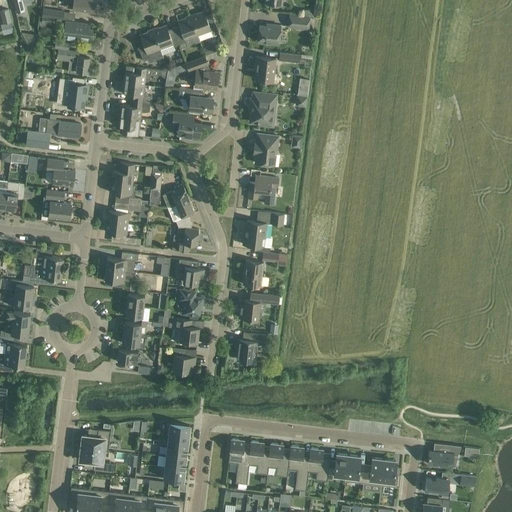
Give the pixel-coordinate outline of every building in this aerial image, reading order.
[(12,0),(16,11),(24,9),(21,0),(12,0)] [(95,0),(67,0),(66,7),(84,9),(94,11),(95,0)] [(421,4),(420,15),(440,16),(440,5),(421,4)] [(461,23),(461,25),(473,26),(473,6),(462,6),(462,10),(462,17),(461,23)] [(473,6),(473,26),(483,26),(484,6),(473,6)] [(484,6),(483,26),(494,26),(495,7),(484,6)] [(495,7),(494,26),(506,27),(506,7),(495,7)] [(42,8),(42,16),(62,19),(63,11),(42,8)] [(8,9),(0,10),(3,23),(11,21),(8,9)] [(190,16),(200,40),(212,35),(211,33),(218,30),(211,13),(205,15),(204,11),(190,16)] [(347,11),(345,19),(348,20),(347,30),(370,33),(372,22),(359,20),(360,13),(347,11)] [(288,26),(308,28),(310,16),(311,16),(300,14),(300,15),(289,14),(288,26)] [(420,15),(420,24),(440,24),(440,16),(420,15)] [(179,25),(173,27),(180,44),(186,42),(187,45),(200,40),(190,16),(177,20),(179,25)] [(88,27),(89,23),(66,20),(63,37),(69,38),(91,40),(92,28),(88,27)] [(278,43),(280,25),(270,24),(270,26),(259,25),(257,41),(278,43)] [(420,24),(420,32),(439,33),(440,24),(420,24)] [(166,25),(153,30),(162,55),(175,50),(173,47),(180,44),(173,27),(168,29),(166,25)] [(163,57),(162,55),(153,30),(140,34),(141,39),(136,41),(143,61),(147,59),(148,62),(163,57)] [(343,40),(342,48),(355,50),(356,43),(369,44),(370,33),(347,30),(345,41),(343,40)] [(420,32),(419,44),(439,44),(439,33),(420,32)] [(69,41),(55,39),(55,48),(69,49),(69,41)] [(58,48),(57,57),(70,59),(71,50),(61,49),(58,48)] [(279,60),(300,62),(301,54),(280,52),(279,60)] [(195,73),(194,84),(193,84),(193,88),(201,89),(202,85),(216,87),(218,71),(205,70),(206,64),(207,63),(204,55),(195,59),(186,62),(189,70),(190,73),(195,73)] [(72,56),(70,72),(77,73),(77,71),(87,72),(89,57),(78,56),(78,57),(72,56)] [(178,65),(185,62),(183,56),(176,59),(178,65)] [(275,58),(265,57),(256,56),(254,65),(256,65),(255,79),(272,81),(275,58)] [(344,57),(342,70),(364,73),(365,60),(344,57)] [(415,59),(414,68),(434,69),(435,60),(415,59)] [(124,82),(144,85),(145,79),(149,79),(150,75),(158,76),(159,69),(136,67),(135,72),(125,71),(124,82)] [(414,68),(414,76),(433,77),(434,69),(414,68)] [(342,70),(340,82),(362,85),(364,73),(342,70)] [(414,76),(413,85),(433,86),(433,77),(414,76)] [(59,79),(57,94),(69,96),(68,105),(82,107),(83,107),(85,94),(84,94),(86,84),(72,82),(72,79),(59,77),(59,79)] [(39,81),(38,89),(42,90),(54,91),(55,83),(43,82),(39,81)] [(151,95),(147,95),(147,92),(146,91),(143,90),(144,85),(124,82),(122,93),(133,95),(132,100),(150,102),(151,95)] [(340,82),(339,95),(360,98),(362,85),(340,82)] [(413,85),(413,94),(432,95),(433,86),(413,85)] [(201,96),(202,89),(201,89),(193,88),(185,88),(179,87),(178,97),(184,98),(189,99),(188,109),(211,112),(213,97),(209,97),(203,99),(201,96)] [(259,124),(269,125),(272,126),(276,95),(262,93),(261,99),(251,98),(250,106),(252,107),(252,111),(251,110),(250,121),(259,122),(259,124)] [(339,95),(337,108),(359,111),(360,98),(339,95)] [(413,105),(412,116),(436,118),(437,107),(439,107),(440,99),(426,98),(426,105),(413,105)] [(150,102),(132,100),(131,105),(121,104),(120,115),(140,118),(141,112),(143,112),(149,111),(150,102)] [(334,110),(333,118),(335,118),(334,129),(357,132),(359,121),(346,119),(347,112),(334,110)] [(173,111),(173,113),(172,123),(178,124),(177,135),(199,137),(201,121),(192,120),(193,114),(183,112),(173,111)] [(126,127),(126,133),(144,135),(145,129),(139,128),(140,118),(120,115),(118,126),(126,127)] [(412,116),(412,128),(424,128),(424,136),(437,136),(438,128),(435,128),(436,118),(412,116)] [(57,119),(52,119),(47,118),(45,132),(28,130),(26,144),(47,147),(49,133),(79,137),(81,123),(60,121),(60,119),(57,119)] [(454,118),(452,138),(461,139),(463,119),(454,118)] [(463,119),(461,139),(470,139),(471,120),(463,119)] [(471,120),(470,139),(478,140),(479,120),(471,120)] [(479,120),(478,140),(486,140),(488,121),(479,120)] [(488,121),(486,140),(495,141),(496,121),(488,121)] [(496,121),(495,141),(504,142),(505,122),(496,121)] [(156,128),(151,132),(151,136),(159,137),(160,128),(156,128)] [(330,139),(329,147),(343,149),(343,142),(356,143),(357,132),(334,129),(333,139),(330,139)] [(278,135),(267,134),(257,133),(256,140),(254,139),(253,154),(256,154),(255,163),(271,165),(273,152),(276,153),(278,135)] [(329,150),(328,158),(330,158),(329,168),(352,171),(354,160),(341,158),(342,151),(329,150)] [(63,160),(54,159),(47,158),(46,170),(53,171),(52,182),(64,183),(64,185),(73,186),(75,169),(63,168),(63,160)] [(115,176),(115,181),(132,183),(134,164),(121,162),(119,171),(113,170),(113,174),(114,175),(115,176)] [(407,162),(405,173),(424,177),(426,166),(407,162)] [(159,188),(160,184),(161,174),(162,165),(153,164),(152,173),(150,187),(159,188)] [(325,179),(324,187),(337,188),(338,181),(351,183),(352,171),(329,168),(328,179),(325,179)] [(444,169),(440,189),(451,191),(455,172),(444,169)] [(455,172),(451,191),(462,193),(466,174),(455,172)] [(405,173),(403,181),(422,185),(424,177),(405,173)] [(466,174),(462,193),(473,195),(476,176),(466,174)] [(279,178),(255,175),(254,182),(249,181),(248,198),(257,199),(258,191),(265,192),(264,203),(273,204),(275,192),(273,191),(273,186),(278,187),(279,178)] [(476,176),(473,195),(483,197),(487,178),(476,176)] [(487,178),(483,197),(494,199),(498,180),(487,178)] [(498,180),(494,199),(505,202),(509,182),(498,180)] [(6,191),(4,208),(15,209),(17,198),(23,199),(23,197),(24,187),(25,183),(8,181),(6,191)] [(131,194),(132,183),(115,181),(114,187),(113,187),(111,188),(111,192),(131,194)] [(403,181),(401,189),(420,193),(422,185),(403,181)] [(162,194),(167,206),(170,207),(189,199),(183,185),(162,194)] [(24,187),(23,197),(31,198),(33,188),(24,187)] [(44,195),(41,215),(48,216),(69,218),(71,202),(62,202),(62,199),(63,199),(64,191),(54,190),(46,189),(45,196),(44,195)] [(324,189),(323,197),(325,198),(324,208),(347,211),(349,200),(336,198),(337,191),(324,189)] [(401,189),(400,198),(419,201),(420,193),(401,189)] [(400,198),(398,206),(417,210),(419,201),(400,198)] [(178,226),(191,228),(191,224),(188,215),(194,213),(189,199),(170,207),(167,206),(173,220),(176,220),(178,226)] [(129,212),(128,212),(128,210),(140,211),(140,209),(147,210),(148,205),(140,205),(128,203),(122,202),(121,211),(109,210),(108,213),(110,215),(111,215),(110,221),(127,223),(129,212)] [(398,206),(396,217),(410,220),(415,221),(417,210),(398,206)] [(320,218),(319,226),(332,228),(333,221),(346,222),(347,211),(324,208),(322,219),(320,218)] [(283,225),(284,213),(272,212),(271,223),(283,225)] [(243,234),(242,244),(256,245),(263,246),(264,237),(265,237),(267,222),(247,220),(245,235),(243,234)] [(396,224),(394,236),(417,240),(419,230),(422,230),(423,222),(415,221),(410,220),(409,227),(396,224)] [(126,234),(127,223),(110,221),(109,227),(108,227),(106,228),(106,232),(123,234),(126,234)] [(198,229),(191,228),(178,226),(177,234),(173,234),(172,248),(189,250),(190,243),(196,244),(198,229)] [(126,237),(126,234),(123,234),(122,243),(136,244),(137,238),(126,237)] [(394,236),(392,247),(404,249),(403,256),(416,259),(417,251),(415,251),(417,240),(394,236)] [(34,265),(61,268),(63,257),(48,255),(49,249),(36,248),(35,254),(31,254),(30,265),(34,265)] [(106,268),(133,272),(135,259),(137,260),(138,253),(122,252),(121,258),(107,257),(106,268)] [(262,259),(277,261),(278,253),(263,252),(262,259)] [(179,258),(178,268),(184,269),(183,282),(194,283),(204,284),(202,283),(204,268),(197,267),(198,261),(179,258)] [(243,284),(252,285),(260,286),(263,262),(245,260),(243,284)] [(60,279),(61,268),(34,265),(33,275),(23,274),(22,281),(45,283),(46,277),(60,279)] [(123,287),(124,282),(124,280),(130,281),(132,271),(133,272),(106,268),(104,280),(114,281),(114,286),(123,287)] [(15,294),(32,296),(33,285),(20,284),(21,281),(11,279),(9,287),(16,288),(15,294)] [(129,290),(134,290),(146,292),(146,288),(143,285),(138,284),(130,283),(129,290)] [(174,299),(178,299),(177,305),(183,306),(182,313),(198,315),(200,306),(201,307),(202,297),(195,296),(195,290),(176,288),(174,299)] [(126,304),(143,306),(144,295),(128,293),(126,304)] [(262,301),(278,303),(281,304),(282,296),(263,293),(262,301)] [(31,307),(32,296),(15,294),(14,300),(8,299),(7,304),(31,307)] [(239,317),(249,318),(258,319),(260,300),(244,299),(244,304),(240,304),(239,317)] [(125,315),(135,316),(142,317),(143,306),(126,304),(125,315)] [(12,322),(29,324),(30,313),(6,310),(6,316),(12,317),(12,322)] [(199,326),(197,326),(192,326),(192,319),(174,317),(172,327),(180,327),(178,342),(190,344),(190,341),(197,342),(199,326)] [(145,334),(146,324),(146,321),(146,320),(141,320),(141,323),(124,321),(123,332),(140,334),(140,333),(145,334)] [(13,333),(27,335),(29,324),(12,322),(11,327),(5,328),(4,335),(12,336),(13,333)] [(271,324),(270,333),(277,333),(278,325),(271,324)] [(140,334),(123,332),(122,343),(136,344),(135,348),(143,349),(145,334),(140,334)] [(236,359),(246,360),(254,361),(256,344),(265,345),(266,334),(249,332),(248,340),(236,338),(235,348),(238,348),(236,359)] [(4,353),(25,355),(26,344),(12,343),(13,336),(12,336),(4,335),(3,335),(0,334),(0,341),(6,342),(4,353)] [(172,370),(181,371),(191,372),(192,363),(194,363),(195,356),(185,355),(186,348),(172,347),(171,354),(174,354),(172,370)] [(136,363),(137,353),(138,351),(118,348),(117,360),(136,363)] [(25,355),(4,353),(3,363),(0,362),(0,369),(9,371),(9,364),(24,366),(25,355)] [(137,372),(149,374),(150,367),(138,365),(137,372)] [(189,425),(167,422),(166,433),(168,434),(188,436),(189,425)] [(108,450),(110,430),(98,428),(97,436),(82,435),(81,447),(108,450)] [(187,447),(188,436),(168,434),(167,444),(187,447)] [(250,448),(243,447),(244,440),(231,438),(228,462),(237,463),(235,482),(246,483),(249,464),(248,464),(250,448)] [(270,450),(269,450),(263,449),(263,442),(250,441),(250,448),(248,464),(249,464),(257,465),(256,472),(267,473),(268,466),(270,450)] [(427,463),(451,466),(452,455),(457,455),(460,445),(434,442),(433,449),(429,449),(429,453),(428,453),(428,455),(427,463)] [(288,469),(290,453),(289,453),(282,452),(283,445),(270,443),(269,450),(270,450),(268,466),(276,467),(276,474),(287,476),(288,469)] [(185,457),(187,447),(167,444),(166,455),(185,457)] [(306,490),(308,471),(309,455),(302,454),(303,447),(290,445),(289,453),(290,453),(288,469),(297,470),(295,489),(299,489),(299,495),(305,495),(306,490)] [(465,446),(464,454),(469,455),(479,456),(480,448),(465,446)] [(108,451),(108,450),(81,447),(79,460),(94,461),(93,469),(113,471),(114,463),(104,462),(105,450),(108,451)] [(309,450),(309,455),(308,471),(316,472),(315,479),(327,480),(327,478),(328,466),(329,466),(330,457),(322,456),(323,449),(310,448),(309,450)] [(345,475),(348,454),(336,453),(334,466),(329,466),(328,466),(327,478),(339,480),(339,475),(345,475)] [(361,456),(349,454),(346,476),(352,476),(352,481),(363,482),(364,470),(359,469),(361,456)] [(184,468),(185,457),(166,455),(165,466),(184,468)] [(384,458),(372,457),(370,470),(364,470),(363,482),(381,484),(384,458)] [(395,460),(384,458),(381,484),(398,487),(400,474),(394,473),(395,460)] [(183,480),(184,468),(165,466),(163,477),(183,480)] [(436,492),(449,493),(451,483),(457,483),(457,479),(460,480),(459,484),(474,485),(476,475),(444,472),(443,478),(438,477),(438,479),(428,478),(427,482),(426,492),(436,493),(436,492)] [(87,511),(90,488),(71,486),(69,499),(77,500),(75,511),(87,511)] [(108,503),(109,491),(90,488),(87,511),(99,511),(100,502),(108,503)] [(125,511),(128,493),(109,491),(108,503),(115,504),(113,511),(125,511)] [(146,508),(147,495),(128,493),(125,511),(137,511),(139,507),(140,507),(146,508)] [(164,511),(166,497),(147,495),(146,508),(153,508),(152,511),(164,511)] [(442,498),(427,496),(426,503),(423,502),(422,507),(421,507),(420,511),(448,511),(441,510),(442,504),(441,504),(442,498)] [(182,511),(184,500),(166,497),(164,511),(176,511),(177,511),(182,511)]
